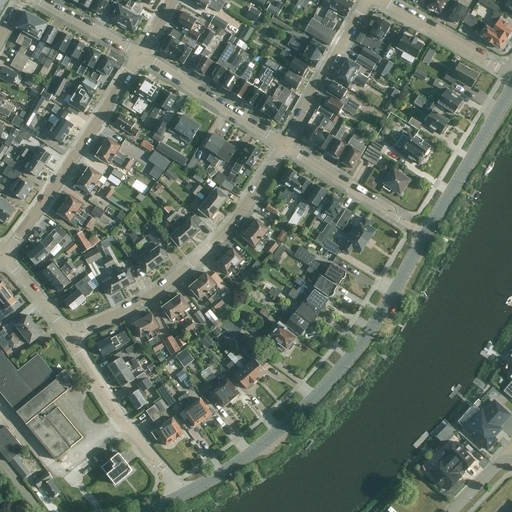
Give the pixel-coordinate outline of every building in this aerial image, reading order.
[(81,0),(80,3),(84,6),(84,7),(87,9),(89,8),(90,9),(94,0),(81,0)] [(102,15),(109,0),(97,0),(92,10),(96,12),(97,14),(99,15),(102,15)] [(111,20),(122,27),(135,3),(129,0),(125,9),(119,6),(111,20)] [(220,13),(223,8),(209,0),(191,0),(192,1),(191,3),(198,7),(198,8),(205,12),(208,7),(220,13)] [(305,0),(302,7),(305,9),(310,1),(311,1),(311,0),(313,0),(319,3),(320,0),(305,0)] [(325,17),(327,18),(329,20),(341,0),(325,0),(323,5),(329,9),(325,17)] [(346,18),(353,7),(352,3),(346,0),(341,0),(329,20),(333,22),(338,13),(346,18)] [(441,15),(449,1),(447,0),(431,0),(428,7),(429,7),(429,9),(432,11),(434,11),(441,15)] [(464,22),(469,14),(471,11),(458,4),(460,0),(454,0),(453,1),(456,3),(447,17),(452,20),(451,22),(456,25),(457,23),(458,24),(460,20),(464,22)] [(510,38),(511,35),(511,34),(511,32),(511,27),(506,23),(506,22),(501,18),(505,12),(499,8),(500,7),(493,2),(489,8),(494,11),(493,13),(495,14),(491,19),(497,23),(493,30),(508,40),(507,39),(508,38),(510,38)] [(134,33),(135,31),(136,31),(138,28),(137,27),(142,18),(140,17),(144,10),(142,10),(143,7),(135,3),(122,27),(134,33)] [(285,6),(279,3),(276,8),(271,4),(266,11),(277,18),(285,6)] [(246,17),(256,23),(261,14),(251,8),(246,17)] [(22,46),(37,19),(26,13),(17,28),(23,31),(17,43),(22,46)] [(191,16),(191,17),(184,13),(177,24),(184,28),(183,30),(190,33),(188,37),(197,42),(201,35),(192,30),(197,22),(204,26),(206,22),(199,18),(198,20),(191,16)] [(469,14),(464,22),(463,23),(474,30),(473,32),(480,37),(480,38),(483,41),(485,40),(486,40),(486,41),(493,46),(494,46),(499,49),(502,48),(504,48),(506,45),(505,44),(508,40),(493,30),(469,14)] [(211,22),(225,31),(229,24),(215,16),(211,22)] [(290,27),(274,18),(271,22),(287,32),(290,27)] [(384,22),(378,18),(375,23),(372,22),(369,26),(366,32),(371,35),(370,37),(376,40),(377,38),(382,41),(391,25),(389,25),(389,23),(386,21),(384,22)] [(39,41),(48,25),(37,19),(22,46),(28,49),(34,38),(39,41)] [(330,47),(337,34),(312,19),(305,32),(330,47)] [(326,26),(333,30),(336,24),(329,21),(326,26)] [(54,28),(50,26),(42,41),(33,57),(37,60),(46,45),(43,44),(44,42),(52,46),(60,32),(59,31),(58,30),(57,29),(54,28)] [(216,32),(208,27),(198,43),(207,48),(216,35),(215,34),(216,32)] [(225,32),(220,28),(216,34),(221,38),(225,32)] [(183,37),(184,35),(174,29),(170,37),(161,51),(173,57),(184,38),(183,37)] [(244,32),(240,38),(247,43),(251,36),(244,32)] [(67,35),(62,33),(44,67),(49,69),(53,61),(54,61),(59,50),(66,54),(74,39),(72,38),(72,37),(68,35),(67,35)] [(411,37),(405,33),(397,47),(416,58),(424,44),(417,40),(418,39),(412,36),(411,37)] [(188,46),(191,42),(184,38),(173,57),(184,64),(192,51),(184,46),(185,44),(188,46)] [(80,43),(75,40),(61,65),(67,68),(73,57),(79,61),(84,52),(83,51),(86,46),(85,44),(82,42),(80,43)] [(297,45),(321,60),(323,56),(325,55),(326,52),(326,51),(327,50),(312,41),(309,46),(299,40),(297,45)] [(229,45),(208,78),(212,81),(213,83),(216,84),(217,84),(218,85),(231,66),(227,63),(229,61),(236,49),(229,45)] [(318,64),(321,60),(297,45),(294,49),(304,55),(301,60),(314,68),(317,68),(319,65),(318,64)] [(96,51),(92,49),(82,66),(77,74),(83,77),(88,67),(94,70),(102,55),(101,54),(101,53),(97,51),(96,51)] [(206,56),(208,57),(211,53),(205,50),(198,61),(197,60),(193,65),(196,67),(194,70),(205,78),(214,63),(205,58),(206,56)] [(309,67),(287,54),(283,51),(280,55),(291,62),(292,60),(293,61),(289,69),(304,78),(307,74),(305,73),(309,67),(309,68),(309,67)] [(371,51),(367,57),(378,64),(381,58),(371,51)] [(29,58),(18,52),(11,66),(22,72),(29,58)] [(38,62),(44,66),(49,57),(43,53),(38,62)] [(244,59),(238,55),(229,69),(231,70),(221,86),(225,88),(227,92),(230,92),(232,93),(241,78),(234,74),(244,59)] [(112,58),(110,59),(106,56),(95,74),(94,73),(91,78),(98,82),(102,74),(107,77),(115,63),(115,60),(112,58)] [(269,59),(266,65),(276,72),(280,66),(269,59)] [(369,80),(357,73),(361,67),(347,59),(346,60),(345,61),(344,65),(341,69),(366,84),(369,80)] [(366,59),(363,65),(372,71),(376,64),(366,59)] [(457,80),(471,88),(478,75),(459,65),(452,77),(447,74),(444,80),(454,86),(457,80)] [(254,70),(249,67),(241,79),(242,80),(233,94),(237,96),(237,98),(240,100),(242,99),(243,100),(252,86),(246,82),(254,70)] [(281,67),(278,72),(284,75),(285,73),(287,74),(283,82),(294,89),(295,88),(297,90),(301,85),(300,84),(303,80),(289,72),(289,71),(281,67)] [(389,73),(379,67),(376,72),(386,78),(389,73)] [(14,83),(19,86),(23,79),(18,76),(18,75),(4,68),(0,74),(0,78),(12,85),(14,83)] [(265,94),(271,83),(277,75),(268,69),(260,81),(264,83),(261,88),(263,90),(262,92),(254,87),(245,101),(246,102),(247,104),(250,106),(251,105),(255,107),(264,93),(265,94)] [(363,88),(366,84),(341,69),(338,74),(335,77),(336,78),(335,79),(349,87),(354,79),(356,80),(354,83),(363,88)] [(427,75),(417,69),(413,75),(424,81),(427,75)] [(23,82),(32,88),(36,80),(27,75),(23,82)] [(68,81),(61,77),(54,89),(48,86),(47,89),(60,96),(68,81)] [(143,103),(155,83),(147,78),(144,79),(135,93),(143,98),(142,100),(139,99),(132,109),(136,112),(142,103),(143,103)] [(85,79),(83,83),(79,89),(69,83),(66,87),(90,102),(93,97),(95,97),(96,95),(96,94),(97,92),(95,91),(98,86),(96,85),(89,81),(85,79)] [(381,79),(377,85),(385,90),(388,85),(381,79)] [(345,100),(343,99),(348,91),(333,82),(332,84),(331,84),(330,87),(330,88),(327,93),(357,110),(360,106),(346,98),(345,100)] [(154,105),(164,89),(155,83),(143,103),(142,103),(136,112),(141,114),(147,104),(146,103),(147,101),(154,105)] [(87,107),(90,102),(66,87),(63,92),(73,98),(69,104),(84,113),(85,111),(86,111),(88,108),(87,107)] [(268,116),(283,91),(283,90),(284,89),(280,87),(274,96),(276,98),(275,100),(266,95),(258,108),(258,110),(268,116)] [(29,94),(35,98),(39,92),(32,88),(29,94)] [(41,95),(50,100),(53,95),(44,89),(41,95)] [(395,89),(391,96),(396,100),(401,93),(395,89)] [(430,103),(437,108),(440,104),(454,115),(458,109),(460,110),(464,104),(462,102),(463,101),(447,90),(439,101),(433,97),(430,103)] [(168,112),(177,99),(165,91),(150,116),(155,119),(162,108),(168,112)] [(288,101),(291,95),(283,91),(268,116),(278,122),(280,121),(288,108),(283,105),(286,100),(288,101)] [(4,105),(2,104),(6,98),(0,94),(0,106),(12,112),(14,107),(6,103),(4,105)] [(31,110),(37,114),(45,99),(39,95),(31,110)] [(430,103),(421,97),(419,96),(414,103),(425,110),(424,112),(430,116),(425,123),(441,135),(442,133),(444,134),(448,128),(446,127),(450,121),(435,111),(437,108),(430,103)] [(336,102),(331,98),(328,103),(327,103),(325,106),(326,107),(325,108),(334,113),(338,115),(343,108),(352,113),(350,115),(354,117),(357,110),(345,103),(344,105),(337,101),(336,102)] [(395,103),(390,99),(384,108),(390,111),(395,103)] [(317,112),(331,119),(334,113),(325,108),(321,105),(317,112)] [(9,117),(12,112),(0,106),(0,109),(2,110),(0,113),(9,117)] [(68,135),(74,126),(65,120),(68,114),(61,109),(56,117),(59,119),(54,126),(68,135)] [(23,123),(30,127),(37,114),(31,110),(26,118),(23,123)] [(115,124),(135,138),(139,132),(133,128),(136,124),(123,115),(121,115),(115,124)] [(331,120),(335,123),(339,118),(334,115),(331,120)] [(12,123),(20,128),(24,121),(16,116),(12,123)] [(200,126),(183,116),(178,125),(173,122),(168,131),(174,135),(177,131),(182,134),(179,138),(189,144),(200,126)] [(316,145),(330,122),(325,118),(319,128),(315,125),(306,139),(308,140),(307,142),(311,144),(312,143),(316,145)] [(423,125),(412,118),(408,124),(420,131),(423,125)] [(153,130),(161,135),(168,125),(160,120),(153,130)] [(329,134),(335,125),(330,122),(316,145),(319,147),(319,149),(322,151),(323,150),(325,151),(334,137),(329,134)] [(40,133),(30,127),(23,123),(21,128),(36,138),(40,133)] [(62,144),(68,135),(54,126),(50,132),(47,130),(43,137),(50,142),(53,138),(62,144)] [(381,133),(387,137),(390,131),(385,127),(381,133)] [(11,134),(15,138),(18,134),(19,132),(13,128),(10,134),(11,134)] [(18,134),(24,138),(29,141),(32,135),(21,128),(19,132),(18,134)] [(346,130),(342,128),(335,139),(337,140),(328,153),(333,156),(334,159),(337,159),(339,160),(347,146),(339,141),(346,130)] [(12,143),(15,138),(11,134),(4,145),(9,148),(12,143)] [(19,147),(24,138),(18,134),(15,138),(12,143),(19,147)] [(214,159),(224,144),(220,141),(221,139),(213,135),(205,148),(212,152),(210,156),(214,159)] [(363,140),(354,135),(348,146),(351,148),(342,163),(343,163),(343,162),(347,165),(346,166),(347,167),(350,168),(353,170),(367,148),(360,144),(363,140)] [(410,135),(408,138),(404,135),(396,145),(410,155),(408,158),(412,161),(414,158),(420,163),(424,157),(424,158),(425,157),(427,159),(434,149),(429,145),(427,148),(422,144),(424,141),(416,136),(414,138),(410,135)] [(120,159),(123,155),(118,152),(121,147),(108,138),(102,148),(120,159)] [(376,150),(382,154),(383,155),(387,148),(375,140),(371,147),(376,150)] [(141,146),(151,152),(154,147),(144,141),(141,146)] [(156,149),(161,152),(166,145),(160,142),(156,149)] [(224,144),(214,159),(211,165),(215,168),(221,158),(228,163),(237,150),(229,145),(228,146),(224,144)] [(258,149),(249,144),(232,171),(238,175),(243,166),(240,164),(242,162),(251,167),(252,165),(253,165),(255,163),(254,161),(259,153),(258,149)] [(0,159),(1,160),(4,155),(8,149),(3,145),(0,149),(0,159)] [(369,162),(376,150),(371,147),(369,146),(363,158),(369,162)] [(30,151),(25,147),(22,151),(27,154),(32,158),(45,166),(49,161),(50,162),(53,157),(51,157),(52,155),(41,148),(37,154),(31,150),(30,151)] [(116,169),(119,164),(118,163),(120,159),(102,148),(96,157),(116,169)] [(376,150),(369,162),(376,165),(382,154),(376,150)] [(32,158),(27,154),(22,151),(20,154),(25,158),(29,162),(31,164),(27,170),(38,177),(39,175),(40,176),(43,172),(41,171),(45,166),(32,158)] [(155,152),(148,161),(155,166),(164,172),(171,163),(155,152)] [(4,155),(1,160),(13,168),(16,163),(4,155)] [(178,163),(183,166),(188,159),(183,156),(178,163)] [(132,166),(131,167),(136,170),(139,165),(128,158),(125,162),(132,166)] [(201,164),(193,158),(187,167),(196,173),(201,164)] [(129,171),(131,167),(132,166),(125,162),(122,166),(129,171)] [(399,172),(398,173),(385,164),(381,170),(390,176),(385,184),(386,184),(383,188),(390,193),(392,189),(402,195),(408,186),(406,185),(409,181),(404,177),(405,177),(399,172)] [(217,173),(213,167),(207,172),(211,178),(217,173)] [(101,189),(104,184),(100,181),(102,176),(90,168),(83,177),(101,189)] [(291,190),(300,176),(297,174),(290,168),(289,169),(280,183),(289,188),(287,190),(286,190),(283,194),(281,193),(279,197),(285,201),(290,193),(291,190)] [(23,200),(33,187),(19,178),(22,174),(14,169),(8,177),(16,182),(10,191),(23,200)] [(111,174),(121,181),(124,176),(114,169),(111,174)] [(193,178),(202,184),(205,179),(196,173),(193,178)] [(221,186),(227,178),(219,173),(214,181),(221,186)] [(107,180),(118,187),(121,181),(111,175),(107,180)] [(303,197),(312,184),(311,183),(310,181),(306,180),(300,176),(291,190),(290,193),(285,201),(289,204),(295,194),(294,194),(295,192),(303,197)] [(99,193),(101,189),(83,177),(77,186),(90,194),(94,189),(99,193)] [(227,178),(221,186),(231,192),(234,186),(229,183),(231,180),(227,178)] [(201,193),(204,190),(202,189),(202,188),(191,179),(187,183),(189,184),(201,193)] [(197,197),(201,193),(189,184),(185,188),(196,196),(197,197)] [(321,188),(316,185),(307,201),(304,198),(296,210),(303,214),(310,203),(318,208),(327,194),(326,191),(325,191),(322,188),(321,188)] [(105,191),(112,196),(115,192),(108,187),(105,191)] [(219,209),(228,198),(217,189),(208,200),(219,209)] [(112,197),(112,196),(105,191),(103,195),(110,200),(112,197)] [(0,199),(0,196),(1,195),(0,193),(0,217),(5,222),(7,220),(8,221),(12,216),(10,215),(14,209),(0,199)] [(95,225),(97,222),(95,221),(96,220),(80,209),(83,204),(71,195),(64,205),(77,213),(81,215),(95,225)] [(338,214),(341,209),(339,207),(342,203),(338,201),(338,199),(333,196),(330,197),(321,210),(329,215),(324,221),(329,224),(317,242),(322,246),(337,225),(332,221),(337,213),(338,214)] [(112,197),(110,200),(109,201),(127,212),(129,208),(112,197)] [(210,220),(219,209),(208,200),(199,211),(210,220)] [(266,209),(275,215),(279,209),(269,203),(266,209)] [(95,225),(81,215),(77,213),(64,205),(58,214),(71,222),(75,217),(80,221),(80,224),(82,226),(85,225),(93,229),(95,225)] [(164,208),(169,214),(172,211),(167,205),(164,208)] [(104,213),(96,207),(91,214),(100,220),(104,213)] [(358,229),(348,222),(353,214),(346,209),(338,222),(345,227),(368,242),(372,237),(373,236),(375,234),(375,233),(376,231),(369,226),(371,223),(365,219),(363,222),(363,221),(358,229)] [(126,215),(121,211),(116,218),(122,222),(126,215)] [(169,214),(168,214),(173,220),(176,217),(172,211),(169,214)] [(171,224),(174,221),(173,220),(168,214),(164,218),(169,223),(171,224)] [(178,215),(176,217),(173,220),(174,221),(180,228),(190,239),(200,230),(191,219),(185,224),(178,215)] [(288,222),(279,217),(276,222),(285,227),(288,222)] [(266,243),(269,239),(265,235),(269,230),(256,221),(250,229),(266,243)] [(363,252),(365,249),(364,248),(368,242),(345,227),(338,222),(336,226),(352,237),(347,245),(343,251),(349,256),(353,250),(360,254),(361,253),(363,252)] [(67,234),(58,226),(54,230),(64,239),(67,234)] [(180,248),(190,239),(180,228),(170,238),(180,248)] [(148,236),(154,245),(163,238),(156,229),(148,236)] [(263,246),(266,243),(250,229),(243,238),(255,247),(259,243),(263,246)] [(64,239),(54,230),(50,235),(58,242),(60,243),(64,239)] [(288,236),(294,240),(297,234),(292,231),(288,236)] [(89,243),(83,232),(74,237),(83,253),(96,245),(93,241),(89,243)] [(130,236),(134,242),(138,239),(134,233),(130,236)] [(55,246),(58,242),(50,235),(42,244),(28,256),(36,265),(50,253),(47,249),(52,243),(55,246)] [(143,247),(147,244),(146,242),(142,236),(138,239),(143,247)] [(322,247),(338,255),(342,249),(328,238),(322,247)] [(139,250),(143,247),(138,239),(134,242),(134,243),(138,248),(139,250)] [(270,245),(275,250),(278,246),(274,242),(274,243),(272,241),(270,245)] [(64,250),(69,255),(78,247),(73,242),(64,250)] [(272,253),(275,250),(270,245),(267,249),(268,250),(272,253)] [(158,266),(169,257),(160,246),(149,254),(158,266)] [(289,253),(279,246),(271,259),(278,263),(282,258),(280,257),(284,252),(288,255),(289,253)] [(326,273),(324,272),(326,268),(314,261),(314,256),(300,247),(294,256),(300,260),(300,261),(303,262),(323,275),(339,285),(342,279),(344,279),(346,276),(346,274),(346,273),(332,264),(326,273)] [(89,265),(94,262),(102,258),(97,248),(84,256),(89,265)] [(240,272),(244,269),(239,264),(244,260),(233,249),(225,256),(240,272)] [(147,274),(158,266),(149,254),(145,250),(134,258),(147,274)] [(237,275),(240,272),(225,256),(217,264),(228,275),(232,271),(237,275)] [(111,257),(107,260),(111,268),(116,265),(115,264),(111,257)] [(73,264),(68,269),(63,273),(52,282),(56,287),(55,288),(58,292),(59,291),(60,292),(72,282),(67,277),(71,273),(71,272),(76,268),(77,268),(86,261),(83,258),(74,265),(73,264)] [(107,270),(111,268),(107,260),(103,262),(106,269),(106,268),(107,270)] [(63,273),(68,269),(73,264),(70,261),(65,265),(66,266),(61,270),(55,263),(43,272),(44,273),(43,275),(46,278),(48,277),(52,282),(63,273)] [(320,279),(319,281),(315,287),(317,288),(330,298),(331,297),(333,296),(335,294),(335,291),(338,287),(322,276),(323,275),(303,262),(300,267),(320,279)] [(270,272),(272,266),(265,264),(263,270),(270,272)] [(120,274),(116,276),(123,289),(135,282),(128,269),(120,274)] [(223,283),(216,274),(210,278),(207,273),(198,280),(212,297),(215,300),(220,307),(224,304),(220,298),(219,299),(212,289),(217,285),(218,287),(223,283)] [(248,273),(244,276),(249,281),(253,278),(248,273)] [(83,305),(86,303),(85,301),(86,300),(84,297),(93,290),(87,283),(91,280),(87,275),(75,285),(79,290),(66,301),(74,310),(81,304),(83,305)] [(111,296),(123,289),(116,276),(104,283),(111,296)] [(244,276),(241,279),(240,280),(245,285),(249,281),(244,276)] [(305,282),(298,277),(294,282),(302,287),(301,288),(305,291),(302,295),(301,297),(306,300),(321,311),(324,309),(326,306),(326,304),(329,300),(315,290),(317,288),(315,287),(306,281),(305,282)] [(208,300),(212,297),(198,280),(190,287),(200,299),(204,296),(208,300)] [(6,286),(3,282),(0,285),(0,300),(3,304),(0,306),(0,310),(6,318),(15,311),(12,307),(17,302),(13,297),(14,296),(9,290),(8,291),(5,286),(6,286)] [(301,297),(302,295),(293,289),(289,295),(302,305),(296,312),(311,324),(311,323),(314,322),(316,320),(316,318),(319,313),(304,302),(306,300),(301,297)] [(240,297),(247,301),(250,295),(243,291),(240,297)] [(184,319),(188,316),(185,311),(190,308),(181,295),(172,301),(184,319)] [(216,310),(220,307),(215,300),(211,303),(212,305),(216,310)] [(180,322),(184,319),(172,301),(162,308),(171,321),(176,317),(180,322)] [(296,312),(285,304),(282,308),(293,316),(290,319),(286,316),(282,322),(300,336),(309,326),(294,314),(296,312)] [(194,314),(201,324),(207,320),(199,310),(194,314)] [(205,314),(213,324),(219,319),(211,310),(205,314)] [(161,341),(160,339),(155,331),(160,328),(152,314),(143,320),(154,338),(156,342),(160,349),(164,347),(161,341)] [(282,322),(272,314),(268,318),(278,326),(270,336),(278,343),(275,347),(282,353),(286,349),(287,350),(287,349),(289,350),(294,344),(292,343),(296,338),(288,331),(289,330),(280,324),(282,322)] [(10,345),(35,325),(28,316),(15,326),(18,330),(17,331),(16,331),(11,335),(13,337),(7,341),(10,345)] [(226,319),(225,320),(223,319),(219,324),(236,338),(241,331),(226,319)] [(154,338),(143,320),(133,325),(141,338),(146,335),(156,352),(160,349),(156,342),(154,338)] [(186,322),(191,330),(195,327),(191,321),(190,320),(186,322)] [(187,333),(191,330),(186,322),(182,325),(183,327),(187,333)] [(30,344),(43,334),(35,325),(10,345),(13,349),(19,344),(18,343),(23,339),(25,342),(27,340),(30,344)] [(212,331),(217,338),(223,334),(217,327),(212,331)] [(131,341),(125,331),(112,338),(112,337),(97,345),(103,357),(131,341)] [(175,339),(181,348),(186,345),(181,335),(175,339)] [(204,348),(212,341),(207,335),(199,341),(204,348)] [(163,341),(171,355),(181,350),(173,336),(163,341)] [(126,349),(129,354),(140,348),(137,343),(126,349)] [(0,392),(56,461),(83,439),(58,407),(57,408),(54,403),(68,391),(76,384),(65,370),(57,377),(40,356),(19,373),(0,349),(0,392)] [(176,356),(180,362),(190,355),(186,349),(176,356)] [(257,381),(235,357),(231,353),(227,356),(238,368),(240,366),(242,368),(234,375),(247,390),(253,384),(257,381)] [(263,369),(269,363),(256,353),(252,357),(253,358),(245,365),(243,363),(245,362),(239,354),(235,357),(257,381),(264,374),(265,372),(263,369)] [(115,377),(137,362),(134,358),(125,364),(121,358),(108,366),(115,377)] [(122,388),(135,379),(131,373),(140,367),(137,362),(115,377),(122,388)] [(147,367),(151,372),(156,369),(153,363),(147,367)] [(220,386),(218,384),(220,382),(209,369),(205,372),(209,378),(210,377),(230,402),(229,402),(230,402),(234,399),(237,398),(239,395),(240,394),(228,379),(220,386)] [(178,376),(183,382),(183,381),(188,378),(187,377),(183,371),(178,376)] [(148,378),(144,372),(136,378),(140,383),(148,378)] [(210,377),(209,378),(205,372),(201,376),(214,391),(208,396),(213,402),(216,399),(223,408),(224,407),(228,405),(229,403),(230,402),(229,402),(230,402),(210,377)] [(183,381),(190,391),(196,386),(188,376),(187,377),(188,378),(183,381)] [(128,397),(137,410),(147,403),(141,394),(153,386),(148,378),(140,383),(139,384),(142,388),(128,397)] [(511,378),(511,379),(511,380),(503,391),(511,398),(511,378)] [(157,390),(169,406),(176,401),(164,385),(157,390)] [(192,405),(191,403),(193,401),(187,393),(182,396),(202,422),(206,419),(208,419),(210,417),(211,415),(212,414),(201,399),(192,405)] [(200,423),(202,422),(182,396),(178,399),(186,410),(180,414),(185,421),(188,418),(195,427),(196,426),(197,426),(200,424),(200,423)] [(155,405),(161,413),(169,407),(163,399),(155,405)] [(474,420),(465,430),(487,450),(496,440),(493,438),(501,429),(498,427),(509,415),(495,403),(484,414),(482,412),(481,412),(474,420)] [(155,415),(160,412),(155,406),(146,412),(157,427),(159,425),(161,427),(152,433),(157,440),(160,438),(166,446),(168,446),(171,444),(173,442),(174,441),(155,415)] [(155,415),(174,441),(177,439),(181,437),(183,434),(184,434),(173,418),(167,423),(160,412),(155,415)] [(0,431),(0,451),(9,463),(24,450),(5,427),(0,431)] [(475,461),(456,442),(446,453),(445,452),(443,454),(442,459),(444,461),(431,474),(436,479),(435,480),(441,487),(443,485),(448,491),(461,477),(458,474),(462,470),(464,472),(475,461)] [(119,453),(112,459),(104,449),(94,458),(116,485),(131,473),(132,471),(133,470),(131,468),(131,467),(119,453)] [(26,462),(20,468),(28,478),(34,472),(26,462)] [(53,479),(49,473),(35,483),(39,489),(44,486),(53,498),(55,497),(56,497),(59,496),(58,494),(61,493),(52,480),(53,479)]
